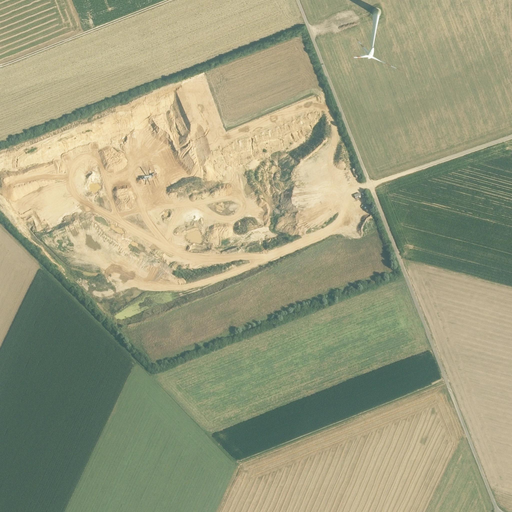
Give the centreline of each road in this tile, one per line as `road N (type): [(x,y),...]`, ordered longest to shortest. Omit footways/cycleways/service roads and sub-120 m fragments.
road 1 (track): [(296,0),(497,511)]
road 2 (track): [(173,0),(0,65)]
